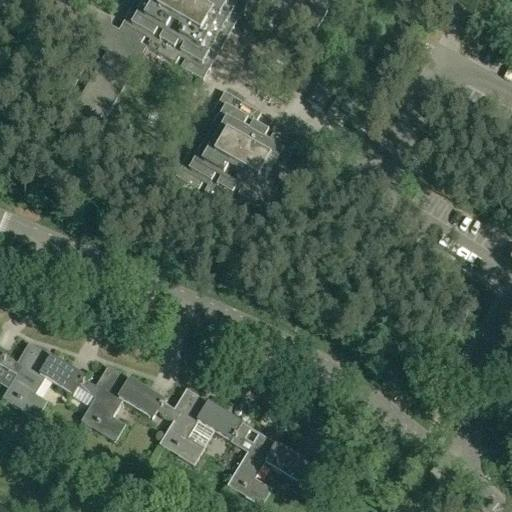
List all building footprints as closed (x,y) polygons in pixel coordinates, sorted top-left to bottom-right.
[(19,0),(33,8),(30,12),(84,43),(97,19),(63,0),(19,0)] [(180,70),(203,83),(250,0),(137,0),(117,34),(140,47),(144,40),(150,43),(146,50),(175,67),(179,60),(184,64),(180,70)] [(263,0),(260,5),(313,36),(326,13),(302,0),(263,0)] [(105,56),(69,119),(92,132),(128,68),(105,56)] [(225,96),(175,180),(198,193),(202,186),(208,189),(204,197),(233,214),(237,206),(243,210),(239,217),(261,230),(310,145),(273,123),(268,131),(262,127),(256,123),(260,116),(225,96)] [(343,117),(347,120),(348,120),(354,110),(346,105),(340,115),(343,117)] [(79,391),(86,395),(91,387),(84,383),(85,381),(29,347),(17,367),(12,364),(7,372),(17,379),(3,402),(37,423),(47,406),(35,399),(45,382),(74,400),(79,391)] [(0,368),(7,372),(12,364),(5,360),(6,357),(0,353),(0,368)] [(96,390),(91,387),(86,395),(96,402),(82,424),(116,445),(127,428),(113,420),(123,404),(153,422),(158,414),(165,418),(170,410),(163,406),(164,404),(108,370),(96,390)] [(198,425),(240,451),(245,442),(236,437),(242,427),(187,393),(175,413),(170,410),(165,418),(175,424),(161,448),(195,469),(205,452),(188,441),(198,425)] [(251,432),(242,427),(236,437),(245,442),(251,432)] [(311,468),(309,467),(260,437),(249,456),(240,451),(248,456),(228,489),(262,510),(273,493),(256,482),(266,466),(300,486),(303,480),(305,481),(307,478),(305,477),(311,468)]
